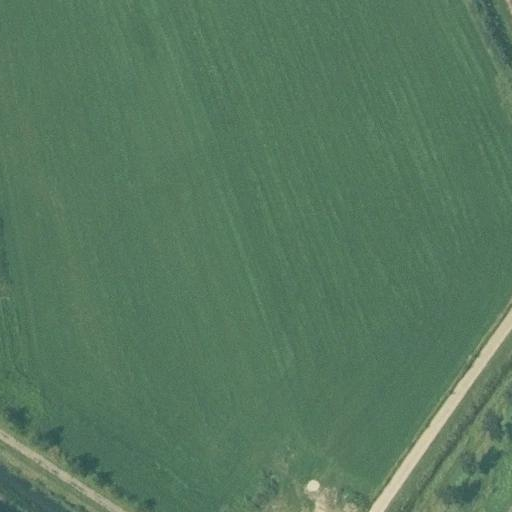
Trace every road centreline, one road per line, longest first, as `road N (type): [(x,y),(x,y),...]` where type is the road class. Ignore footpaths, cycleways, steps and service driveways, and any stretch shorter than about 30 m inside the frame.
road 1 (unclassified): [(378,511),(511,320)]
road 2 (track): [(0,434),(118,511)]
